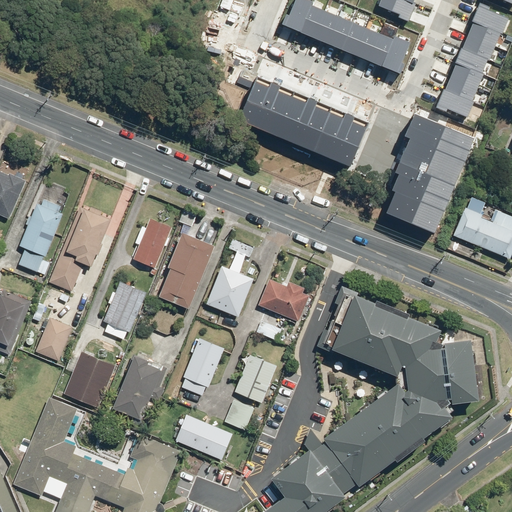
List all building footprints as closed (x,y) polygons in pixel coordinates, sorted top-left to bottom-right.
[(295,0),(285,25),(301,31),(313,1),(313,0),(295,0)] [(382,0),(380,6),(410,19),(417,0),(382,0)] [(314,36),(327,6),(313,1),(301,31),(314,36)] [(436,104),(466,117),(509,15),(479,2),(436,104)] [(329,42),(341,12),(327,6),(314,36),(329,42)] [(342,47),(355,18),(341,12),(329,42),(342,47)] [(355,52),(367,23),(355,18),(342,47),(355,52)] [(381,29),(367,23),(355,52),(369,58),(381,29)] [(381,29),(369,58),(382,63),(394,34),(381,29)] [(404,61),(412,41),(394,34),(382,63),(402,71),(406,62),(404,61)] [(240,120),(350,167),(367,128),(352,122),(354,117),(345,113),(343,118),(316,106),(318,102),(308,98),(306,102),(278,90),(280,86),(271,82),(269,86),(257,81),(240,120)] [(387,213),(435,233),(475,138),(415,113),(406,136),(410,138),(396,172),(400,174),(393,191),(396,192),(387,213)] [(12,172),(0,167),(0,213),(1,212),(12,216),(13,214),(14,215),(30,177),(13,170),(12,172)] [(45,202),(40,200),(23,243),(28,245),(21,262),(48,273),(52,261),(45,258),(47,253),(49,254),(67,211),(62,209),(64,204),(47,197),(45,202)] [(450,238),(506,261),(511,247),(511,218),(493,210),(488,225),(476,220),(483,205),(469,199),(464,211),(462,210),(450,238)] [(52,280),(74,289),(87,259),(96,263),(101,250),(103,251),(108,240),(106,239),(116,215),(104,210),(105,209),(94,204),(93,206),(90,204),(88,207),(83,205),(52,280)] [(142,242),(136,257),(158,266),(176,225),(166,219),(153,216),(149,226),(145,224),(138,241),(142,242)] [(175,264),(164,292),(193,305),(220,241),(188,228),(173,263),(175,264)] [(256,246),(235,237),(231,247),(252,256),(256,246)] [(258,276),(225,263),(210,301),(242,314),(258,276)] [(302,319),(313,293),(308,292),(311,285),(294,279),(291,285),(272,277),(262,303),(302,319)] [(123,278),(106,318),(111,321),(107,329),(126,338),(130,329),(133,330),(150,290),(138,283),(123,278)] [(0,347),(14,353),(35,299),(6,288),(0,301),(0,347)] [(325,511),(452,418),(454,410),(452,404),(479,401),(471,340),(445,344),(437,341),(442,331),(341,289),(318,347),(396,376),(397,384),(326,439),(271,479),(285,497),(264,511),(325,511)] [(76,325),(53,315),(39,349),(62,359),(76,325)] [(203,335),(186,374),(187,375),(183,385),(205,394),(209,384),(211,385),(228,345),(217,339),(203,335)] [(119,363),(86,349),(68,392),(100,406),(119,363)] [(133,369),(118,404),(146,416),(167,366),(153,360),(154,357),(140,351),(139,353),(136,352),(129,368),(133,369)] [(276,367),(250,356),(235,392),(262,402),(276,367)] [(0,511),(160,511),(157,511),(179,452),(141,435),(125,475),(73,454),(76,447),(64,441),(77,409),(49,397),(14,484),(41,495),(49,476),(68,483),(56,511),(17,511),(0,469),(0,511)] [(254,408),(233,399),(224,421),(245,430),(254,408)] [(232,434),(187,415),(176,441),(221,460),(232,434)] [(475,511),(468,503),(456,511),(475,511)]
